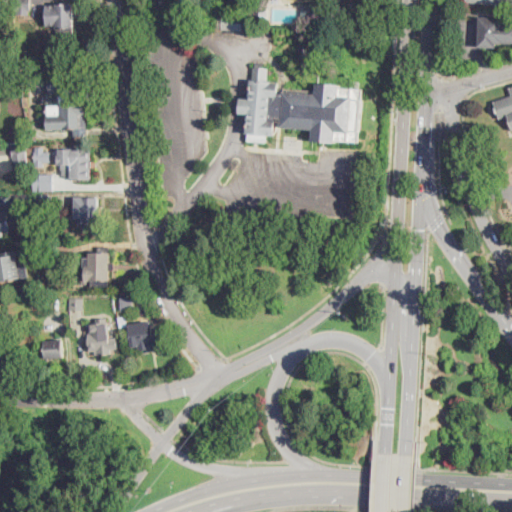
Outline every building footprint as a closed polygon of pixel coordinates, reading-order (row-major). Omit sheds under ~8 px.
[(11,0),(11,9),(0,9),(0,0),(11,0)] [(16,8),(16,0),(30,0),(30,3),(25,3),(26,7),(16,8)] [(74,35),(58,35),(58,26),(48,26),(47,3),(73,3),(74,35)] [(268,25),(256,25),(256,4),(269,5),(268,25)] [(317,21),(314,21),(314,28),(304,28),(304,21),(302,21),(302,5),(318,6),(317,21)] [(511,12),(511,44),(498,44),(498,48),(479,47),(480,17),(505,18),(505,12),(511,12)] [(250,30),(216,29),(217,15),(251,16),(250,30)] [(300,59),(300,40),(311,40),(312,59),(300,59)] [(0,61),(0,45),(14,45),(15,61),(0,61)] [(285,94),(283,83),(271,79),(269,65),(257,67),(246,98),(242,98),(240,105),(241,111),(246,113),(250,142),(267,139),(269,135),(278,134),(280,130),(313,126),(315,142),(337,139),(340,132),(350,131),(351,141),(359,140),(366,120),(367,120),(362,87),(354,89),(354,93),(344,94),(342,81),(319,85),(317,89),(285,94)] [(72,75),(73,103),(88,102),(88,136),(74,137),(74,130),(47,130),(47,105),(60,105),(59,95),(49,95),(48,75),(72,75)] [(511,125),(509,116),(500,119),(494,101),(511,95),(509,88),(511,87),(511,125)] [(26,138),(13,139),(12,122),(25,122),(26,138)] [(30,168),(16,170),(14,148),(27,146),(30,168)] [(44,146),(44,151),(51,151),(52,161),(44,161),(44,166),(36,166),(36,146),(44,146)] [(92,148),(92,179),(72,180),(72,165),(66,165),(66,158),(64,158),(64,149),(92,148)] [(38,191),(38,180),(54,180),(54,191),(38,191)] [(32,206),(19,209),(16,195),(29,192),(32,206)] [(51,210),(39,211),(38,196),(49,195),(51,210)] [(101,222),(99,222),(99,228),(85,229),(85,218),(76,218),(75,197),(100,197),(101,222)] [(0,205),(2,212),(10,211),(14,231),(4,233),(5,237),(0,237),(0,205)] [(59,267),(46,267),(46,249),(59,249),(59,267)] [(110,252),(110,287),(93,286),(93,281),(85,281),(86,258),(91,258),(91,251),(110,252)] [(23,278),(0,282),(0,258),(18,255),(23,278)] [(71,311),(70,298),(84,297),(85,310),(71,311)] [(121,311),(121,297),(134,297),(134,311),(121,311)] [(128,325),(121,326),(120,316),(127,315),(128,325)] [(154,321),(155,332),(165,330),(168,347),(141,351),(140,346),(132,347),(129,324),(154,321)] [(108,322),(110,339),(118,338),(120,349),(112,350),(113,353),(97,355),(96,351),(90,351),(89,336),(92,335),(91,324),(108,322)] [(66,356),(41,357),(41,347),(46,347),(45,340),(65,339),(66,356)]
